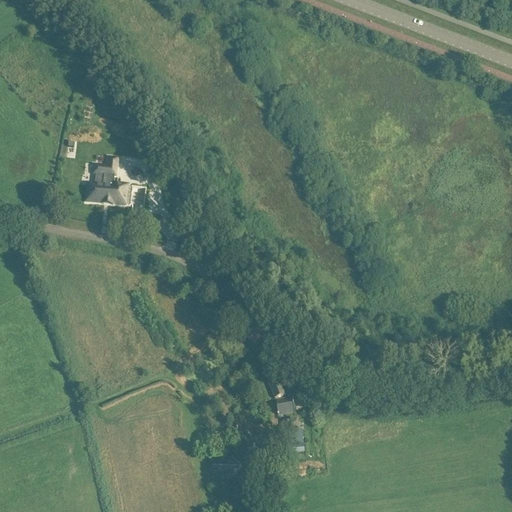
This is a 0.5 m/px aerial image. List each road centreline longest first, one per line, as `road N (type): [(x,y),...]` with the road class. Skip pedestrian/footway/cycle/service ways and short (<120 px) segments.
road 1 (unclassified): [(511,363),(378,378),(338,372),(269,334),(212,276),(164,247),(0,217)]
road 2 (secondary): [(511,62),(350,0)]
